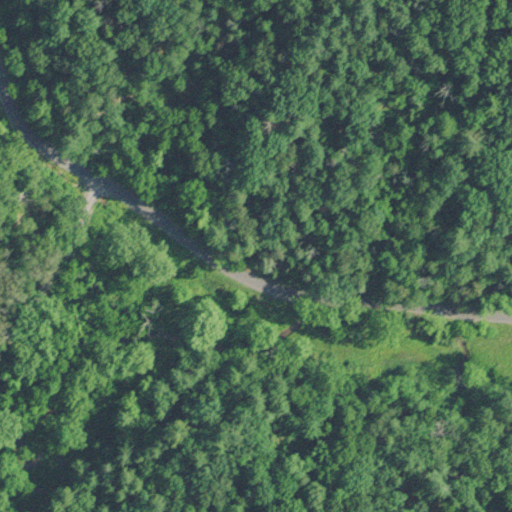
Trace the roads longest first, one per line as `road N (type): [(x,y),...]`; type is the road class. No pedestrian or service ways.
road 1 (tertiary): [(511,312),(290,288),(233,267),(121,191)]
road 2 (residential): [(0,361),(121,191)]
road 3 (tertiary): [(121,191),(37,134),(0,65)]
